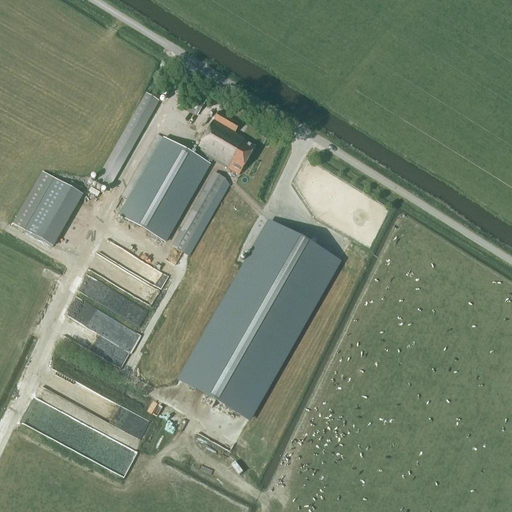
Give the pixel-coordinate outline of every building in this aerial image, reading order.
[(157,100),(162,93),(153,86),(148,93),(157,100)] [(143,93),(98,183),(114,190),(158,101),(143,93)] [(193,99),(186,110),(197,117),(204,105),(193,99)] [(238,176),(255,147),(243,141),(244,139),(235,133),(239,125),(218,112),(193,156),(163,139),(119,217),(164,243),(208,165),(204,163),(207,157),(238,176)] [(193,257),(230,181),(212,172),(175,249),(193,257)] [(82,195),(54,179),(49,188),(77,204),(82,195)] [(309,243),(310,241),(311,240),(304,236),(300,243),(266,223),(177,379),(244,418),(334,262),(317,252),(314,250),(307,246),(309,243)] [(156,303),(169,276),(158,270),(157,273),(155,273),(156,269),(150,268),(148,271),(147,279),(140,276),(141,268),(137,267),(136,272),(131,271),(126,269),(112,267),(114,268),(112,279),(110,278),(110,285),(135,297),(126,296),(150,308),(153,308),(156,302),(156,303)] [(119,419),(115,426),(140,440),(151,423),(128,409),(121,420),(119,419)]
